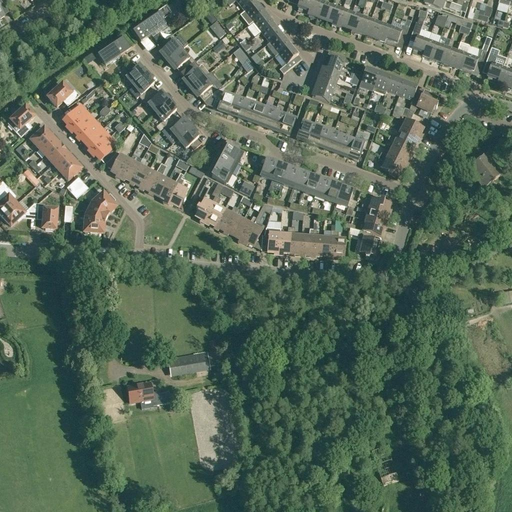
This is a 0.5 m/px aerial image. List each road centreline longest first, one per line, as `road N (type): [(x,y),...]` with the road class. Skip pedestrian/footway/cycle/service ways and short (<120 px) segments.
road 1 (residential): [(412,196),(191,116),(139,54)]
road 2 (residential): [(382,276),(138,265)]
road 3 (residential): [(138,265),(138,224),(37,109)]
road 4 (residential): [(478,102),(467,86),(323,36)]
road 5 (residential): [(138,265),(4,252)]
